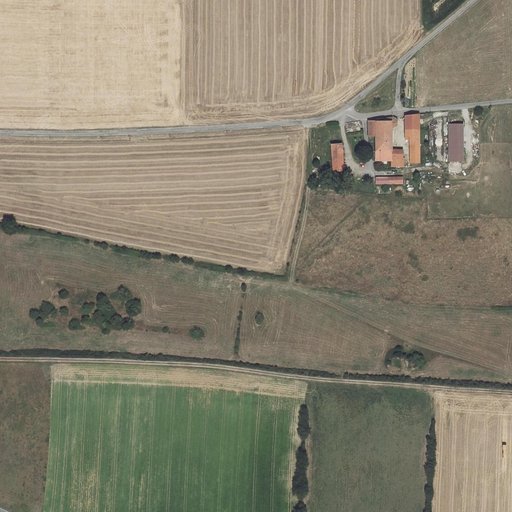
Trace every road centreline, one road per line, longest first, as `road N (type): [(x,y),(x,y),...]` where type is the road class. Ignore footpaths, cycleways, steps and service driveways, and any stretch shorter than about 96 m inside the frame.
road 1 (track): [(0,358),(212,365),(511,391)]
road 2 (unclassified): [(345,108),(303,122),(0,132)]
road 3 (unclassified): [(475,0),(345,108)]
road 4 (unclassified): [(511,101),(363,115),(345,108)]
